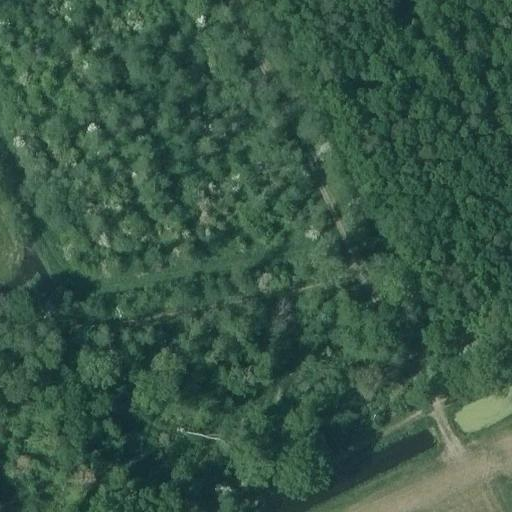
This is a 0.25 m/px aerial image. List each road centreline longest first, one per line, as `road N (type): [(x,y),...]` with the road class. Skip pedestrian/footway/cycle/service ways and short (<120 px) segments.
road 1 (track): [(0,325),(97,326),(305,292),(367,267),(232,0)]
road 2 (track): [(367,267),(431,405)]
